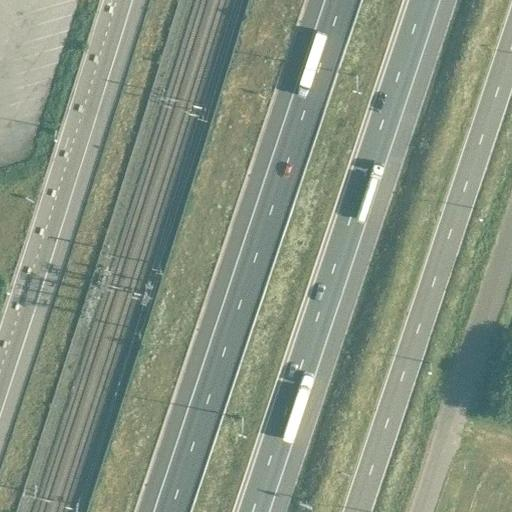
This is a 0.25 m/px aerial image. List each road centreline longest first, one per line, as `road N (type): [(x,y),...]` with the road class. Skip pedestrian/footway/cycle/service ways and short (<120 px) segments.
road 1 (motorway): [(335,0),(158,511)]
road 2 (motorway): [(256,511),(428,0)]
road 3 (tertiary): [(353,511),(511,35)]
road 4 (tertiary): [(128,0),(0,399)]
road 5 (unclassified): [(422,511),(511,244)]
